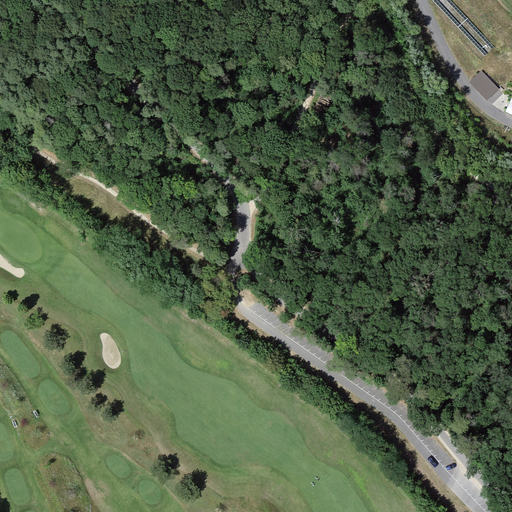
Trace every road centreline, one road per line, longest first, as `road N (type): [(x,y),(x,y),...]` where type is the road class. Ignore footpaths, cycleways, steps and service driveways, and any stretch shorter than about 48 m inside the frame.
road 1 (residential): [(49,0),(221,160),(242,206),(238,262),(247,280),(414,400),(511,508)]
road 2 (track): [(0,119),(207,257),(238,262)]
road 3 (track): [(339,19),(359,9),(375,19),(423,124),(472,176),(511,195)]
